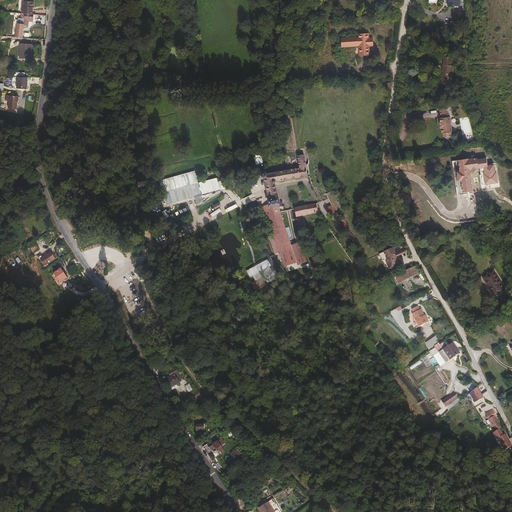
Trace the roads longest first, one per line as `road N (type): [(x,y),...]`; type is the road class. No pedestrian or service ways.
road 1 (residential): [(406,0),(381,174),(390,208),(511,433)]
road 2 (tertiary): [(97,285),(35,164),(53,0)]
road 3 (tertiary): [(118,319),(237,511)]
road 4 (track): [(402,25),(441,32),(458,49),(490,134),(511,151)]
road 5 (residential): [(97,285),(237,202)]
